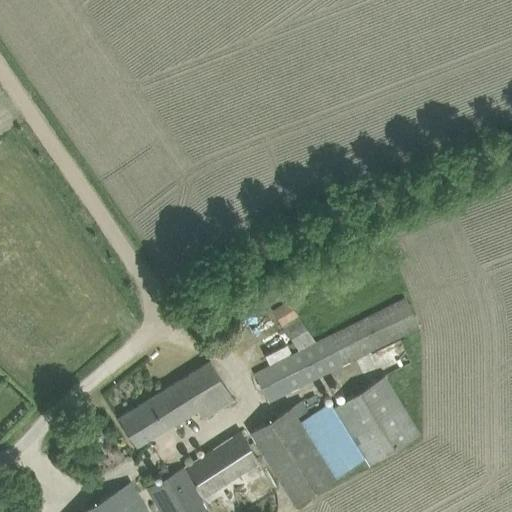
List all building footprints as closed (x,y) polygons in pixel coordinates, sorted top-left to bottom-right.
[(272,309),(299,350),(254,373),(268,401),(419,326),(405,297),(316,342),(288,299),(272,309)] [(118,417),(128,434),(136,446),(195,412),(199,420),(233,399),(210,360),(118,417)] [(301,399),(290,406),(250,431),(295,502),(366,458),(370,464),(421,433),(385,374),(334,406),(330,401),(309,414),(301,399)] [(203,497),(260,461),(240,430),(184,466),(203,497)] [(207,511),(182,468),(147,488),(160,511),(207,511)] [(77,511),(147,511),(130,482),(77,511)]
